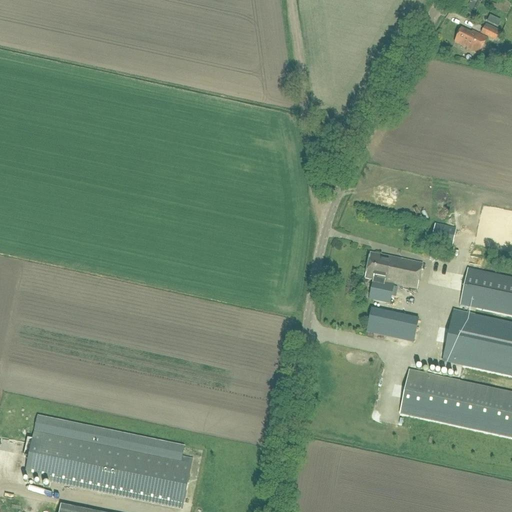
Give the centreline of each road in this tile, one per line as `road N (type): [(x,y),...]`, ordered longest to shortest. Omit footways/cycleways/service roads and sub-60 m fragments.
road 1 (unclassified): [(276,511),(327,220),(440,0)]
road 2 (track): [(290,0),(311,182),(327,220)]
